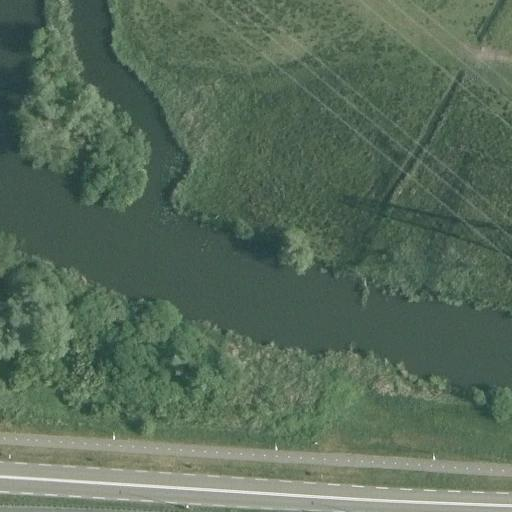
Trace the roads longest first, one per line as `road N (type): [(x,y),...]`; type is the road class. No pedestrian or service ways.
road 1 (tertiary): [(511,508),(0,479)]
road 2 (track): [(420,0),(511,103)]
